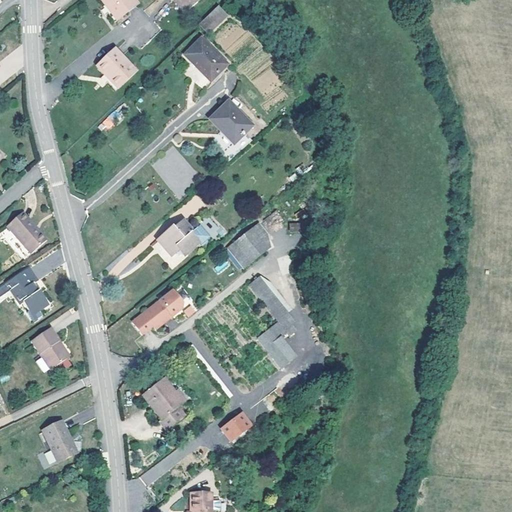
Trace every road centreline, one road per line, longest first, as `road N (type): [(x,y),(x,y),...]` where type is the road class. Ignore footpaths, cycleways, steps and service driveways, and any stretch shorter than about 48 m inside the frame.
road 1 (residential): [(119,511),(95,329),(51,166)]
road 2 (unknown): [(103,376),(276,242)]
road 3 (residential): [(51,166),(33,90),(28,0)]
road 4 (unknown): [(33,90),(137,6)]
